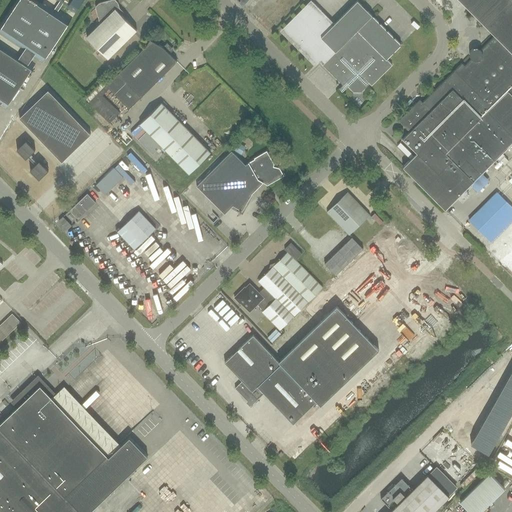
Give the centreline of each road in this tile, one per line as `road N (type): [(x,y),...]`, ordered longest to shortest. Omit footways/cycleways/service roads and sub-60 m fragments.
road 1 (unclassified): [(149,345),(357,136)]
road 2 (unknown): [(339,511),(511,351)]
road 3 (tertiary): [(309,511),(149,345)]
road 4 (tertiary): [(149,345),(0,192)]
road 5 (unclassified): [(357,136),(223,0)]
road 6 (unclassified): [(357,136),(445,39),(444,24),(420,0)]
road 7 (unclassified): [(464,243),(357,136)]
road 8 (unknown): [(89,325),(175,418)]
